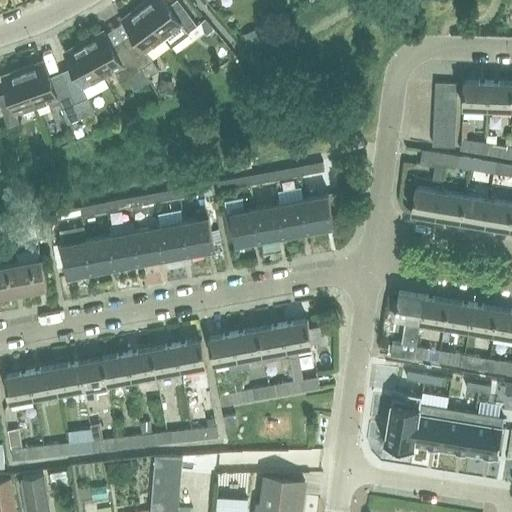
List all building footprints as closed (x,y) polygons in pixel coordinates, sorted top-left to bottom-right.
[(164,0),(146,0),(140,4),(164,36),(170,45),(197,24),(181,3),(172,10),(164,0)] [(147,48),(164,36),(140,4),(123,18),(137,37),(126,44),(140,67),(141,66),(147,76),(159,69),(153,59),(147,48)] [(213,28),(205,17),(201,21),(203,30),(206,33),(213,28)] [(244,33),(249,44),(260,38),(255,28),(244,33)] [(120,81),(128,77),(134,89),(150,80),(147,76),(141,66),(140,67),(126,44),(115,51),(104,30),(84,40),(103,74),(114,68),(120,81)] [(82,85),(103,74),(84,40),(65,51),(76,72),(64,77),(81,117),(95,111),(88,96),(82,85)] [(44,60),(23,67),(36,104),(50,99),(51,103),(53,104),(59,102),(68,123),(81,117),(64,77),(52,82),(44,60)] [(16,111),(36,104),(23,67),(2,74),(10,96),(0,99),(0,102),(8,126),(19,122),(16,111)] [(172,92),(174,80),(162,78),(160,91),(172,92)] [(464,80),(463,100),(463,106),(488,107),(489,81),(464,80)] [(435,94),(457,95),(458,82),(436,81),(435,94)] [(511,81),(489,81),(488,107),(511,107),(511,81)] [(435,94),(435,106),(457,107),(457,95),(435,94)] [(456,119),(457,107),(435,106),(434,118),(456,119)] [(434,130),(456,131),(456,119),(434,118),(434,130)] [(485,153),(487,141),(468,138),(468,121),(463,120),(462,137),(460,149),(485,153)] [(456,145),(456,131),(434,130),(433,144),(456,145)] [(487,134),(487,141),(485,153),(510,157),(511,145),(497,143),(497,135),(487,134)] [(445,163),(446,163),(447,152),(422,148),(420,162),(435,165),(432,179),(443,180),(445,166),(445,163)] [(446,163),(470,167),(472,157),(447,152),(446,163)] [(494,172),(496,161),(472,157),(470,167),(494,172)] [(298,165),(300,175),(325,170),(324,160),(298,165)] [(494,172),(511,174),(511,163),(496,161),(494,172)] [(298,165),(274,170),(276,179),(300,175),(298,165)] [(274,170),(249,174),(251,184),(261,182),(276,179),(274,170)] [(251,184),(249,174),(224,179),(226,188),(251,184)] [(213,193),(211,181),(178,187),(180,197),(205,192),(205,194),(213,193)] [(437,215),(441,189),(416,185),(412,211),(437,215)] [(178,187),(154,192),(156,201),(180,197),(178,187)] [(465,193),(441,189),(437,215),(461,219),(465,193)] [(340,190),(309,196),(304,197),(310,228),(335,224),(332,209),(343,207),(340,190)] [(154,192),(130,196),(131,206),(156,201),(154,192)] [(490,197),(465,193),(461,219),(486,223),(490,197)] [(130,196),(105,201),(107,210),(131,206),(130,196)] [(286,233),(310,228),(304,197),(280,202),(286,233)] [(511,201),(490,197),(486,223),(510,227),(511,214),(511,201)] [(105,201),(81,206),(83,215),(107,210),(105,201)] [(255,206),(261,237),(286,233),(280,202),(255,206)] [(182,208),(184,220),(190,251),(215,246),(214,239),(222,237),(218,214),(210,215),(208,207),(195,210),(194,205),(182,207),(182,208)] [(83,215),(81,206),(56,210),(57,220),(72,217),(83,215)] [(236,242),(261,237),(255,206),(245,208),(230,211),(232,222),(236,240),(236,242)] [(228,211),(224,212),(229,241),(236,240),(232,222),(230,211),(228,211)] [(166,255),(190,251),(184,220),(160,224),(166,255)] [(23,226),(12,228),(14,240),(26,238),(38,235),(35,223),(23,226)] [(136,229),(141,260),(166,255),(160,224),(136,229)] [(12,228),(0,230),(0,242),(14,240),(12,228)] [(117,264),(141,260),(136,229),(111,234),(117,264)] [(87,238),(93,269),(117,264),(111,234),(87,238)] [(68,273),(93,269),(87,238),(62,243),(68,273)] [(47,285),(44,265),(42,257),(18,261),(23,289),(47,285)] [(0,293),(23,289),(18,261),(0,264),(0,293)] [(420,320),(424,294),(399,290),(395,316),(407,318),(403,342),(393,341),(391,352),(410,355),(414,356),(416,345),(420,320)] [(424,294),(420,320),(421,320),(444,324),(449,298),(424,294)] [(469,328),(473,302),(449,298),(444,324),(469,328)] [(497,306),(473,302),(469,328),(493,333),(497,306)] [(511,335),(511,308),(497,306),(493,333),(511,335)] [(307,318),(282,323),(287,348),(289,356),(299,354),(297,346),(312,344),(312,343),(309,327),(307,318)] [(282,323),(258,327),(263,353),(287,348),(282,323)] [(319,325),(309,327),(312,343),(322,341),(319,325)] [(258,327),(234,332),(241,368),(251,366),(249,355),(263,353),(258,327)] [(234,332),(209,336),(214,362),(229,359),(231,370),(241,368),(234,332)] [(201,338),(176,342),(181,367),(206,363),(201,338)] [(176,342),(152,347),(156,372),(181,367),(176,342)] [(417,345),(416,345),(414,356),(439,360),(440,348),(417,345)] [(156,372),(152,347),(128,351),(132,376),(156,372)] [(465,352),(440,348),(439,360),(463,363),(465,352)] [(128,351),(103,356),(108,381),(132,376),(128,351)] [(489,356),(465,352),(463,363),(487,367),(489,356)] [(103,356),(79,360),(84,385),(87,400),(99,398),(98,391),(109,389),(108,381),(103,356)] [(487,367),(511,371),(511,369),(511,359),(489,356),(487,367)] [(59,390),(84,385),(79,360),(55,365),(59,390)] [(55,365),(31,369),(35,394),(59,390),(55,365)] [(35,394),(31,369),(5,374),(10,399),(35,394)] [(408,370),(406,378),(418,380),(420,372),(419,372),(408,370)] [(420,372),(418,380),(430,382),(431,374),(420,372)] [(431,374),(430,382),(442,384),(443,376),(431,374)] [(293,380),(295,391),(320,386),(318,375),(293,380)] [(469,376),(468,384),(480,386),(481,378),(469,376)] [(481,378),(480,386),(491,388),(493,380),(481,378)] [(293,380),(269,384),(271,395),(295,391),(293,380)] [(271,395),(269,384),(245,388),(247,400),(271,395)] [(247,400),(245,388),(220,393),(222,404),(247,400)] [(393,396),(385,441),(407,445),(414,446),(414,442),(421,402),(422,394),(394,389),(393,391),(409,393),(408,398),(393,396)] [(421,402),(414,442),(441,446),(448,406),(421,402)] [(448,406),(441,446),(469,451),(472,431),(474,417),(476,411),(448,406)] [(472,431),(469,451),(498,455),(504,415),(476,411),(474,417),(472,431)] [(236,412),(224,414),(226,426),(238,424),(236,412)] [(140,421),(142,432),(144,444),(169,441),(167,430),(153,431),(151,419),(140,421)] [(216,424),(192,427),(194,438),(218,436),(216,424)] [(192,427),(167,430),(169,441),(194,438),(192,427)] [(119,447),(144,444),(142,432),(118,435),(119,447)] [(118,435),(92,438),(93,450),(119,447),(118,435)] [(92,438),(69,440),(70,452),(93,450),(92,438)] [(69,440),(44,443),(46,455),(70,452),(69,440)] [(19,458),(46,455),(44,443),(18,446),(19,458)] [(177,511),(181,469),(191,470),(192,456),(154,454),(150,508),(150,511),(177,511)] [(51,511),(44,473),(22,477),(27,511),(51,511)] [(297,511),(302,480),(282,477),(265,475),(261,503),(258,503),(256,511),(297,511)] [(0,511),(17,511),(11,478),(0,479),(0,511)] [(246,511),(248,498),(218,496),(216,511),(246,511)]
